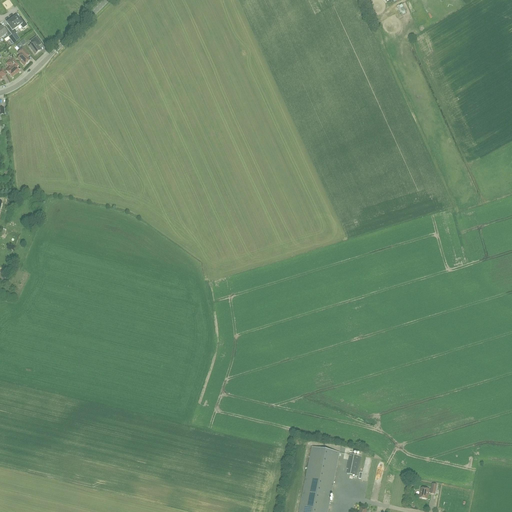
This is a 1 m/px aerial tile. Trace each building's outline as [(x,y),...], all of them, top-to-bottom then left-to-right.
[(404,0),(399,3),(402,9),(407,7),(404,0)] [(16,16),(11,20),(17,27),(20,25),(23,29),(27,25),(23,20),(21,22),(16,16)] [(14,29),(17,27),(11,20),(7,23),(11,29),(8,31),(11,35),(12,36),(17,33),(14,29)] [(11,35),(8,31),(8,30),(5,32),(1,27),(0,27),(0,34),(2,38),(7,34),(9,37),(11,35)] [(40,42),(36,37),(30,41),(32,44),(29,47),(35,55),(41,50),(37,45),(40,42)] [(25,56),(28,53),(23,48),(20,51),(23,53),(17,59),(24,66),(30,61),(25,56)] [(14,66),(17,63),(12,58),(10,61),(13,65),(6,71),(11,77),(18,70),(19,71),(14,66)] [(312,447),(298,511),(327,511),(331,495),(332,495),(332,494),(331,493),(339,453),(312,447)] [(347,475),(357,477),(361,457),(351,455),(347,475)] [(389,490),(396,490),(397,465),(391,465),(389,490)] [(419,498),(427,500),(428,493),(431,493),(430,494),(435,495),(436,485),(432,484),(431,490),(429,490),(421,488),(419,498)]
